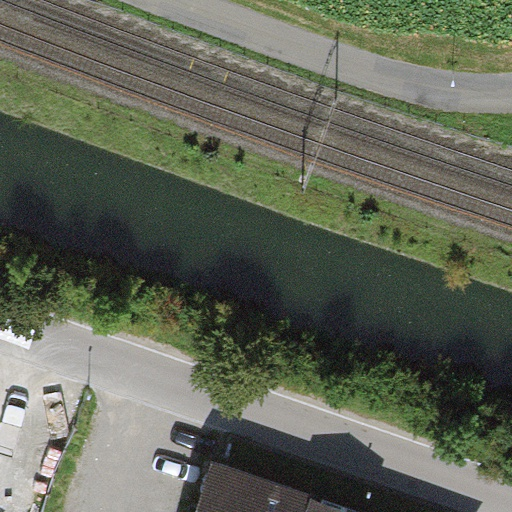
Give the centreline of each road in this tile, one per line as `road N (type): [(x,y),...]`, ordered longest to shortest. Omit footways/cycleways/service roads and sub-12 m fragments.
road 1 (unclassified): [(511,502),(0,320)]
road 2 (unclassified): [(183,0),(381,79),(511,91)]
